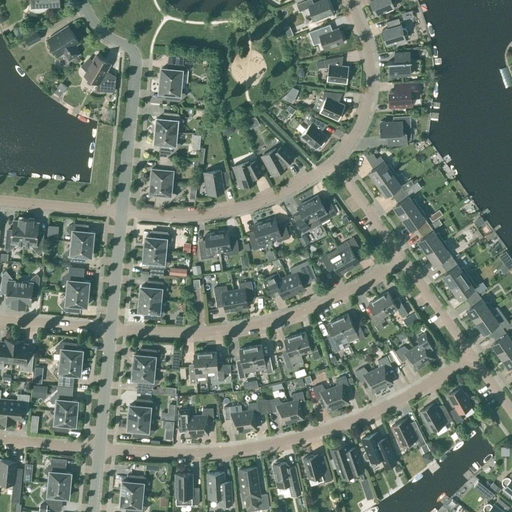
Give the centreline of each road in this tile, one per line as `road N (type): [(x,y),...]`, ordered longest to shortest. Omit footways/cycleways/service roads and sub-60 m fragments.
road 1 (residential): [(98,448),(258,449),(366,418),(425,390),(471,355)]
road 2 (residential): [(110,331),(206,336),(282,322),(336,301),(401,258)]
road 3 (residential): [(121,212),(134,54),(96,27),(83,0)]
road 4 (residential): [(121,212),(236,208),(333,162)]
road 5 (residential): [(333,162),(354,135),(369,90),(364,40),(347,0)]
road 6 (residential): [(0,203),(121,212)]
